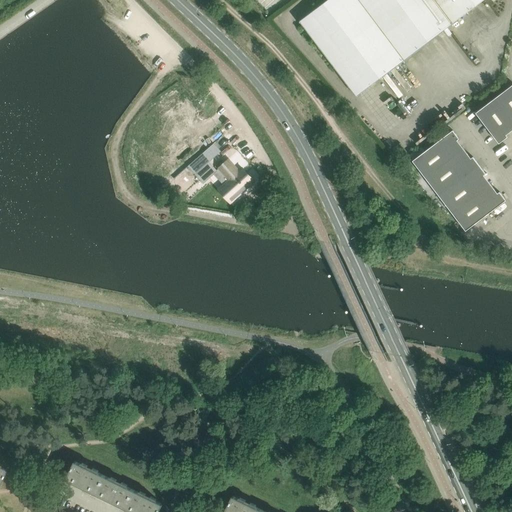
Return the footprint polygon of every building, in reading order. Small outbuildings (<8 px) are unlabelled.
[(327,0),(300,21),(356,96),(483,0),(327,0)] [(511,85),(495,98),(511,120),(511,85)] [(179,89),(131,129),(154,157),(202,117),(179,89)] [(511,120),(495,98),(476,113),(499,143),(508,137),(506,135),(511,130),(511,120)] [(439,124),(433,116),(415,129),(421,137),(439,124)] [(453,130),(413,161),(426,178),(464,149),(457,140),(459,138),(453,130)] [(214,143),(188,165),(204,183),(214,174),(214,173),(206,164),(209,161),(214,157),(221,151),(214,143)] [(464,149),(426,178),(439,196),(479,165),(473,157),(471,158),(464,149)] [(217,170),(215,171),(216,172),(217,172),(216,171),(219,169),(225,176),(221,180),(236,196),(236,197),(254,181),(247,174),(245,175),(242,171),(240,173),(239,172),(228,160),(217,170)] [(479,165),(439,196),(452,213),(491,184),(484,175),(486,173),(479,165)] [(491,184),(452,213),(466,230),(506,200),(499,192),(497,193),(491,184)] [(379,280),(378,279),(357,275),(351,274),(350,275),(350,277),(351,278),(357,279),(378,283),(379,282),(379,280)] [(400,325),(399,324),(382,321),(372,319),(371,320),(370,322),(371,323),(382,325),(398,328),(400,327),(400,325)] [(81,464),(75,461),(65,480),(66,480),(67,478),(96,493),(95,494),(105,476),(98,472),(99,471),(93,468),(92,468),(92,469),(87,467),(88,466),(88,465),(82,463),(81,464)] [(124,508),(124,509),(134,490),(127,486),(128,485),(122,482),(121,482),(121,483),(116,481),(117,480),(111,477),(110,478),(105,476),(95,494),(96,495),(97,493),(125,507),(124,508)] [(150,496),(150,497),(145,495),(146,494),(140,491),(139,492),(134,490),(124,509),(125,509),(126,507),(135,511),(158,511),(163,504),(156,500),(157,499),(151,496),(150,496)] [(239,499),(232,496),(224,511),(261,511),(262,510),(256,507),(256,505),(251,502),(251,503),(250,502),(250,504),(245,502),(246,500),(240,497),(239,499)]
